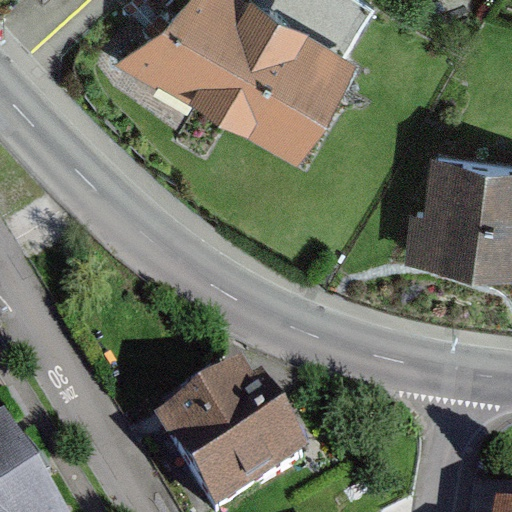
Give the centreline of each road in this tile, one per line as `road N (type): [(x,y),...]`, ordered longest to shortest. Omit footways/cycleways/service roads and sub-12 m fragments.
road 1 (unclassified): [(459,371),(315,338),(251,306),(103,193),(0,90)]
road 2 (residential): [(144,511),(0,269)]
road 3 (residential): [(440,511),(459,371)]
